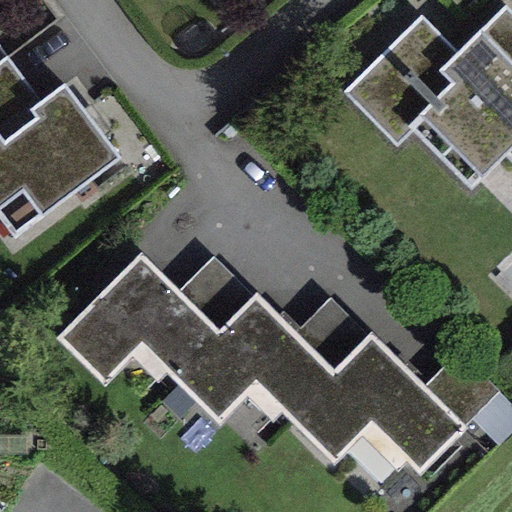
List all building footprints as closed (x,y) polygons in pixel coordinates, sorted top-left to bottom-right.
[(511,5),(507,0),(500,0),(453,45),(421,12),(345,84),(395,136),(408,124),(469,186),(502,154),(511,163),(511,5)] [(0,47),(0,213),(12,230),(115,155),(65,86),(41,103),(0,47)] [(178,375),(220,334),(145,259),(67,336),(107,377),(130,355),(156,381),(170,367),(178,375)] [(220,334),(178,375),(219,417),(236,400),(258,423),(279,403),(293,417),(335,376),(257,297),(220,334)] [(335,376),(293,417),(334,458),(361,431),(409,479),(460,430),(371,340),(335,376)]
